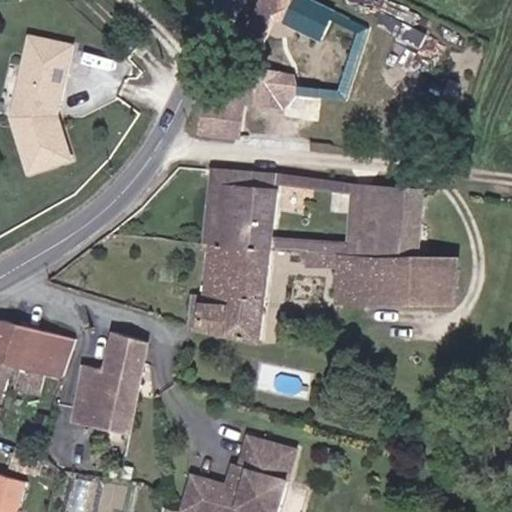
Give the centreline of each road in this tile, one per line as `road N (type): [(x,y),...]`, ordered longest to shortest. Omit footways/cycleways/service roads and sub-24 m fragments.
road 1 (unclassified): [(0,278),(86,226),(169,144),(238,0)]
road 2 (track): [(169,144),(511,183)]
